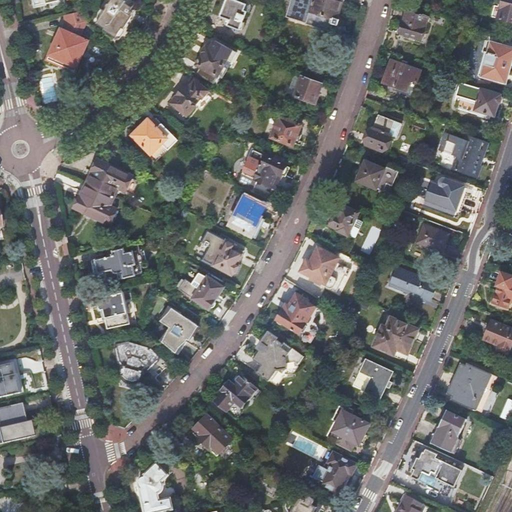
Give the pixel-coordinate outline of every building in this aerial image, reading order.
[(96,24),(114,36),(116,37),(122,28),(124,28),(131,16),(128,14),(131,10),(135,3),(130,0),(127,0),(127,1),(124,0),(105,0),(110,2),(112,4),(106,14),(103,12),(98,20),(96,24)] [(224,7),(220,16),(230,20),(228,25),(240,30),(240,29),(242,30),(244,23),(243,22),(247,12),(244,11),(247,4),(235,0),(225,0),(223,5),(224,7)] [(330,31),(333,21),(334,19),(336,20),(342,0),(290,0),(286,16),(307,23),(330,31)] [(511,0),(502,0),(497,18),(511,22),(511,0)] [(400,24),(399,29),(400,31),(399,33),(422,39),(429,17),(406,11),(403,21),(402,21),(402,23),(400,24)] [(86,22),(77,13),(63,16),(65,27),(64,31),(61,30),(49,56),(76,68),(88,42),(80,38),(86,22)] [(199,63),(198,65),(219,76),(228,60),(232,63),(238,52),(215,40),(210,50),(208,49),(209,47),(208,47),(203,54),(203,55),(202,56),(200,57),(199,59),(199,61),(198,62),(199,63)] [(485,52),(478,75),(502,82),(505,74),(508,75),(511,60),(511,47),(491,42),(488,52),(485,52)] [(288,51),(271,45),(268,52),(286,58),(288,51)] [(391,60),(383,83),(407,91),(411,81),(417,83),(421,71),(391,60)] [(295,77),(292,83),(293,85),(298,87),(295,95),(315,102),(322,84),(302,76),(302,77),(297,75),(295,77)] [(176,98),(172,103),(187,116),(195,106),(196,107),(208,92),(195,81),(195,82),(191,79),(186,85),(185,85),(175,97),(176,98)] [(474,110),(478,111),(492,115),(494,115),(497,105),(498,105),(498,104),(499,103),(500,102),(500,100),(501,99),(501,98),(500,96),(500,95),(500,94),(481,88),(474,110)] [(371,128),(366,144),(384,151),(390,135),(396,137),(401,123),(378,115),(373,129),(371,128)] [(428,121),(412,115),(408,124),(425,130),(428,121)] [(280,117),(271,136),(293,145),(301,125),(280,117)] [(149,119),(132,135),(151,155),(172,135),(162,124),(158,128),(149,119)] [(444,133),(438,151),(459,158),(455,170),(477,178),(480,166),(477,165),(481,151),(483,152),(486,143),(463,135),(462,139),(444,133)] [(266,156),(255,179),(272,187),(278,174),(282,175),(282,174),(284,173),(286,169),(285,167),(286,165),(266,156)] [(93,171),(87,184),(115,197),(119,188),(126,191),(133,176),(98,159),(92,171),(93,171)] [(380,181),(386,183),(392,186),(398,171),(386,167),(385,169),(366,161),(367,160),(366,159),(357,180),(377,188),(380,181)] [(443,187),(437,203),(456,210),(464,186),(445,179),(444,178),(443,178),(442,179),(441,179),(440,180),(440,181),(439,183),(440,184),(440,185),(441,186),(442,186),(443,187)] [(383,191),(386,183),(380,181),(377,188),(383,191)] [(115,197),(87,184),(81,196),(80,196),(75,208),(111,224),(118,210),(111,206),(115,197)] [(244,197),(231,224),(253,235),(262,217),(260,216),(264,207),(244,197)] [(331,223),(330,225),(339,229),(339,230),(348,235),(359,212),(343,205),(338,216),(336,214),(335,216),(332,218),(331,221),(331,223)] [(424,225),(417,242),(442,252),(449,234),(424,225)] [(208,231),(195,256),(232,274),(234,272),(237,271),(239,266),(239,264),(238,264),(243,254),(237,250),(238,247),(208,231)] [(304,263),(302,266),(303,268),(302,271),(312,276),(311,278),(321,284),(322,281),(326,283),(339,258),(319,248),(311,262),(308,260),(307,262),(304,263)] [(113,256),(93,261),(95,273),(113,269),(113,270),(114,272),(115,272),(117,273),(118,273),(119,273),(120,279),(136,275),(143,274),(141,263),(147,262),(144,250),(133,252),(125,254),(124,249),(114,251),(115,255),(113,255),(113,256)] [(397,267),(390,285),(431,302),(438,284),(397,267)] [(489,307),(511,310),(511,275),(501,271),(497,285),(499,286),(494,302),(491,301),(489,307)] [(185,280),(179,290),(210,310),(225,287),(208,276),(199,289),(185,280)] [(123,292),(98,298),(100,309),(104,309),(109,328),(129,323),(123,292)] [(287,303),(276,320),(300,334),(317,307),(309,302),(310,300),(297,293),(289,305),(287,303)] [(169,305),(160,319),(169,326),(159,338),(172,348),(171,350),(176,354),(177,353),(178,351),(179,350),(180,348),(182,346),(182,345),(182,344),(183,344),(183,343),(184,343),(184,342),(185,341),(186,339),(187,338),(188,338),(188,337),(189,336),(191,334),(192,333),(193,332),(194,331),(195,330),(196,329),(196,328),(197,328),(198,327),(180,314),(180,313),(169,305)] [(382,325),(373,346),(395,356),(398,349),(409,354),(419,329),(391,317),(387,326),(382,325)] [(489,323),(486,330),(483,339),(498,345),(497,349),(508,353),(509,350),(511,350),(511,346),(511,327),(491,319),(489,323)] [(277,370),(287,368),(287,367),(297,365),(298,364),(304,356),(284,342),(283,344),(277,340),(278,338),(268,331),(268,332),(261,342),(267,346),(264,351),(261,349),(253,360),(262,366),(257,373),(269,381),(277,370)] [(116,348),(115,348),(118,362),(120,362),(124,366),(121,375),(123,376),(122,377),(126,380),(134,383),(139,381),(139,380),(140,380),(143,372),(148,371),(149,371),(159,361),(159,360),(161,358),(151,347),(151,348),(130,342),(130,341),(116,344),(116,348)] [(366,359),(364,362),(361,370),(360,371),(359,370),(358,371),(360,371),(353,386),(361,390),(361,391),(364,393),(365,392),(380,399),(386,387),(388,381),(393,372),(366,359)] [(461,362),(448,392),(462,399),(461,402),(479,410),(495,375),(479,367),(477,369),(461,362)] [(229,381),(214,399),(229,411),(237,402),(242,407),(258,389),(242,375),(233,384),(229,381)] [(447,410),(432,443),(455,453),(462,440),(458,438),(467,419),(447,410)] [(344,411),(333,431),(342,436),(339,442),(351,449),(355,442),(359,444),(370,425),(344,411)] [(194,428),(201,435),(204,438),(202,440),(201,441),(208,447),(217,438),(218,440),(226,432),(207,414),(200,422),(197,422),(194,425),(194,427),(194,428)] [(310,452),(312,448),(308,446),(310,440),(299,435),(294,445),(310,452)] [(416,470),(412,476),(419,479),(418,482),(427,487),(428,487),(431,487),(433,486),(434,485),(435,484),(438,479),(456,487),(464,470),(424,451),(421,458),(418,457),(413,468),(416,470)] [(314,477),(323,482),(324,481),(337,488),(346,472),(348,473),(351,475),(356,465),(334,453),(328,463),(331,465),(328,470),(320,466),(314,477)] [(254,459),(259,464),(260,463),(262,461),(257,455),(254,459)] [(139,480),(138,483),(139,483),(139,486),(141,488),(140,489),(145,511),(155,511),(173,508),(170,497),(160,500),(158,493),(161,492),(161,491),(163,489),(163,487),(163,484),(161,481),(168,475),(157,463),(145,474),(145,476),(142,477),(140,478),(139,480)] [(403,502),(397,511),(422,511),(419,510),(423,503),(407,495),(403,502)] [(290,511),(314,511),(317,507),(313,505),(314,502),(315,501),(314,499),(314,498),(312,497),(311,497),(310,497),(309,497),(308,498),(306,500),(303,498),(302,499),(299,497),(298,497),(296,496),(294,496),(292,497),(291,498),(289,499),(288,500),(287,502),(287,503),(287,505),(287,506),(287,509),(289,511),(290,511)]
